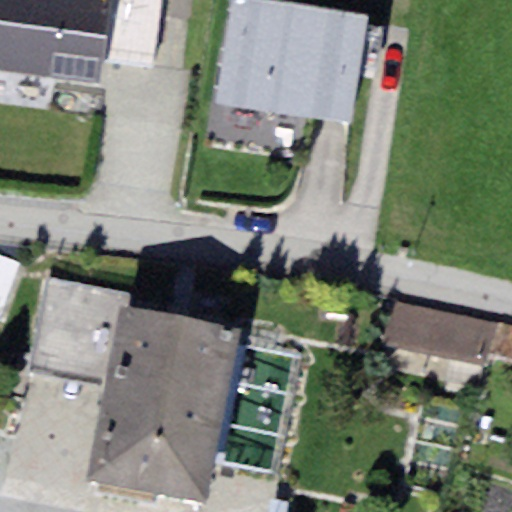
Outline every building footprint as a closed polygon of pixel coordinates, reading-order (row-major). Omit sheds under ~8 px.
[(112,0),(0,0),(0,70),(101,86),(112,0)] [(370,18),(261,0),(236,0),(219,104),(352,125),(370,18)] [(0,317),(3,318),(25,263),(0,255),(0,317)] [(112,291),(50,278),(30,372),(92,385),(112,291)] [(502,324),(397,302),(386,345),(486,365),(490,356),(502,324)] [(240,332),(124,309),(89,484),(205,507),(240,332)] [(511,326),(502,324),(490,356),(511,360),(511,326)]
